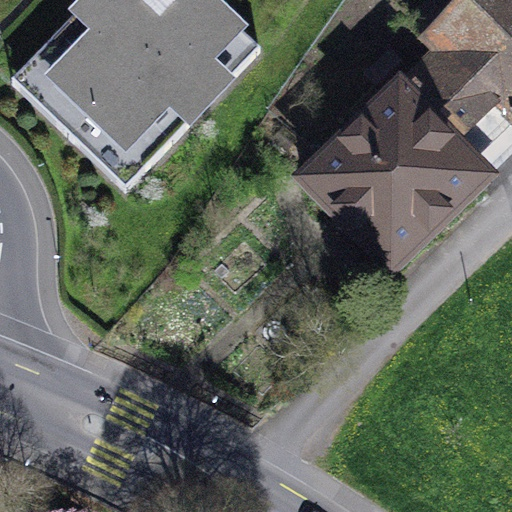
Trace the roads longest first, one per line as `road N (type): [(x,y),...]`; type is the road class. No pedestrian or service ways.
road 1 (residential): [(511,204),(286,458),(259,511)]
road 2 (primary): [(0,385),(259,511)]
